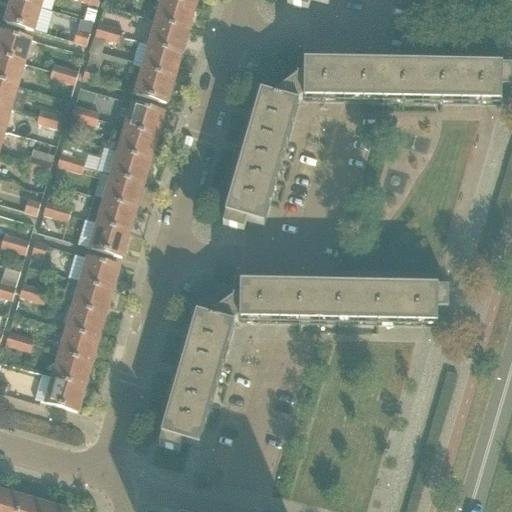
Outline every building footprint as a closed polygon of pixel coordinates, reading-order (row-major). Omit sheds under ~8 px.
[(12,0),(12,1),(39,8),(41,0),(12,0)] [(86,0),(85,5),(97,8),(99,1),(98,0),(86,0)] [(164,0),(157,24),(187,33),(194,9),(164,0)] [(163,0),(164,0),(194,9),(196,0),(163,0)] [(287,0),(286,5),(307,11),(310,1),(327,6),(329,0),(287,0)] [(39,8),(12,1),(6,24),(32,32),(39,8)] [(157,24),(150,49),(180,57),(187,33),(157,24)] [(96,33),(94,40),(106,43),(110,29),(98,25),(96,33)] [(110,29),(106,43),(119,47),(121,40),(123,33),(110,29)] [(77,32),(74,45),(85,48),(89,35),(77,32)] [(3,34),(0,43),(0,57),(23,65),(30,41),(3,34)] [(150,49),(143,73),(173,81),(180,57),(150,49)] [(0,57),(0,82),(16,87),(23,65),(0,57)] [(511,68),(304,65),(304,78),(299,78),(299,77),(297,77),(297,79),(278,93),(276,92),(276,94),(277,94),(275,99),(261,95),(224,227),(243,233),(246,223),(264,228),(299,106),(297,105),(304,101),(304,103),(501,106),(502,91),(511,90),(511,68)] [(52,73),(50,81),(62,84),(66,71),(54,67),(52,73)] [(82,81),(95,85),(99,72),(86,68),(82,81)] [(66,71),(62,84),(74,87),(76,80),(78,74),(66,71)] [(173,81),(143,73),(136,97),(166,106),(173,81)] [(0,82),(0,107),(10,110),(16,87),(0,82)] [(0,107),(0,132),(3,133),(10,110),(0,107)] [(130,107),(123,131),(156,140),(163,116),(130,107)] [(72,116),(70,123),(82,126),(87,112),(74,108),(72,116)] [(87,112),(82,126),(95,130),(97,123),(99,116),(87,112)] [(39,119),(37,127),(49,130),(52,116),(41,113),(39,119)] [(52,116),(49,130),(61,133),(63,126),(64,119),(52,116)] [(123,131),(116,155),(149,164),(156,140),(123,131)] [(116,155),(110,179),(142,188),(149,164),(116,155)] [(58,164),(57,169),(69,173),(72,160),(60,157),(58,163),(58,164)] [(26,164),(23,172),(24,172),(36,176),(39,162),(28,159),(27,158),(26,164)] [(72,160),(69,173),(81,176),(83,170),(85,164),(72,160)] [(39,162),(36,176),(47,179),(49,171),(51,165),(39,162)] [(110,179),(103,203),(135,212),(142,188),(110,179)] [(27,203),(24,215),(25,215),(36,219),(39,207),(30,204),(29,204),(27,203)] [(103,203),(96,227),(128,236),(135,212),(103,203)] [(44,212),(42,218),(55,221),(59,208),(47,204),(46,204),(44,211),(44,212)] [(59,208),(55,221),(67,225),(69,218),(71,211),(59,208)] [(128,236),(96,227),(89,251),(121,260),(128,236)] [(3,243),(1,251),(13,255),(17,241),(5,238),(3,243)] [(17,241),(13,255),(24,257),(25,258),(27,250),(28,244),(17,241)] [(35,244),(31,258),(43,261),(47,248),(35,244)] [(85,260),(78,285),(112,294),(119,270),(85,260)] [(4,270),(2,280),(17,284),(19,274),(4,270)] [(78,285),(71,308),(105,318),(112,294),(78,285)] [(21,294),(19,301),(31,304),(36,290),(23,286),(21,294)] [(239,324),(437,328),(438,312),(449,313),(449,291),(240,286),(240,300),(234,300),(234,298),(233,298),(233,301),(215,315),(212,314),(212,315),(213,316),(212,321),(197,316),(159,449),(179,454),(182,444),(200,449),(234,327),(232,326),(239,321),(239,324)] [(3,287),(0,298),(0,300),(11,303),(13,296),(15,290),(3,287)] [(36,290),(31,304),(44,308),(46,301),(48,293),(36,290)] [(71,308),(65,332),(98,342),(105,318),(71,308)] [(65,332),(58,356),(91,366),(98,342),(65,332)] [(7,341),(5,348),(18,352),(22,337),(9,334),(7,341)] [(22,337),(18,352),(30,355),(32,349),(34,341),(22,337)] [(53,380),(84,389),(91,366),(58,356),(51,379),(53,380)] [(42,377),(35,401),(46,404),(47,405),(77,414),(84,389),(53,380),(51,379),(42,377)] [(0,395),(5,397),(8,385),(0,383),(0,395)] [(0,511),(18,511),(22,500),(0,493),(0,511)] [(18,511),(44,511),(46,507),(22,500),(18,511)]
